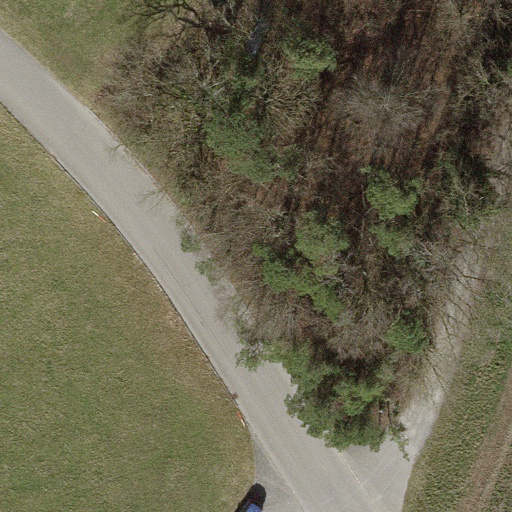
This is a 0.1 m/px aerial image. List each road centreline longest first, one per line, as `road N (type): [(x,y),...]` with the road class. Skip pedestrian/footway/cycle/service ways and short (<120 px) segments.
road 1 (tertiary): [(0,66),(116,179),(337,511)]
road 2 (track): [(511,155),(418,419),(341,511)]
